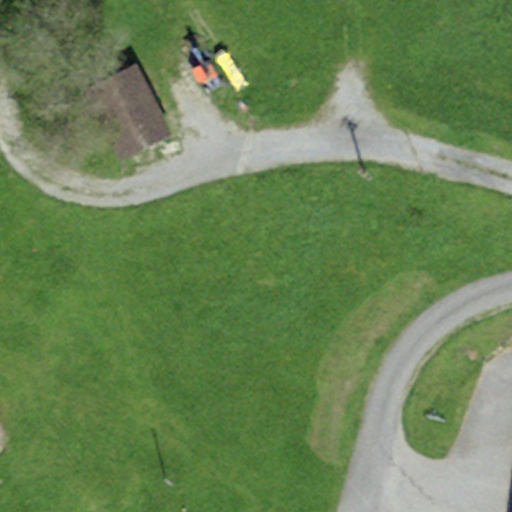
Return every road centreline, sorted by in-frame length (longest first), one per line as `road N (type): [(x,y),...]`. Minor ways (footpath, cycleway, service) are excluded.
road 1 (track): [(0,104),(26,162),(66,195),(136,199),(222,166),(314,150),(418,158),(511,185)]
road 2 (track): [(354,511),(415,347),(511,284)]
